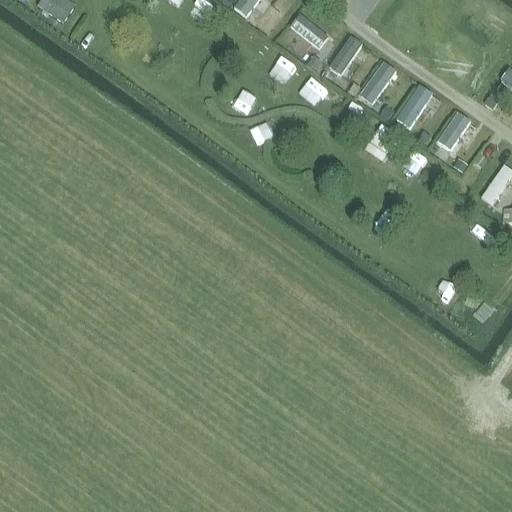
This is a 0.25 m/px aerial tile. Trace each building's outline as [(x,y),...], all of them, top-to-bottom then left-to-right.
[(59,0),(43,0),(37,10),(61,27),(73,9),(59,0)] [(193,0),(176,0),(169,7),(182,19),(197,3),(193,0)] [(228,10),(232,3),(227,0),(225,0),(221,6),(228,10)] [(247,5),(241,0),(231,13),(237,18),(247,5)] [(385,0),(367,25),(379,35),(403,3),(399,0),(385,0)] [(265,1),(249,27),(263,36),(280,10),(265,1)] [(413,22),(421,28),(425,21),(417,15),(413,22)] [(481,52),(488,40),(450,17),(443,29),(481,52)] [(314,54),(320,46),(292,25),(286,33),(314,54)] [(337,83),(358,51),(345,42),(324,74),(337,83)] [(277,83),(288,68),(275,58),(264,74),(277,83)] [(321,68),(313,62),(308,68),(316,74),(321,68)] [(511,100),(511,78),(504,72),(494,86),(511,100)] [(485,107),(493,113),(499,105),(491,99),(485,107)] [(394,116),(386,110),(380,118),(388,124),(394,116)] [(454,123),(446,137),(460,144),(468,130),(454,123)] [(430,139),(422,133),(416,141),(424,147),(430,139)] [(442,162),(431,153),(424,162),(435,171),(442,162)] [(453,171),(462,176),(467,168),(458,162),(453,171)] [(485,210),(510,177),(498,169),(474,201),(485,210)]
